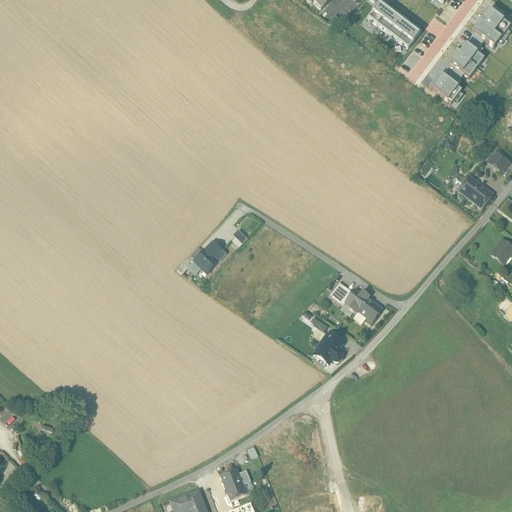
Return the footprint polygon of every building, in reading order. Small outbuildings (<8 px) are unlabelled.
[(302,0),(304,1),(304,0),(305,0),(311,6),(315,2),(322,9),(320,12),(331,2),(329,0),(302,0)] [(377,28),(390,11),(380,3),(367,20),(377,28)] [(494,9),(491,13),(500,21),(504,16),(494,9)] [(390,11),(377,28),(387,36),(401,18),(390,11)] [(488,11),(472,33),(474,35),(484,42),(494,50),(510,28),(500,21),(491,13),(488,11)] [(401,18),(387,36),(397,43),(411,26),(401,18)] [(421,33),(411,26),(397,43),(408,51),(421,33)] [(484,42),(474,35),(470,41),(479,48),(484,42)] [(479,48),(470,41),(466,47),(478,56),(483,51),(479,48)] [(455,54),(476,70),(484,60),(478,56),(466,47),(463,45),(455,54)] [(469,80),(476,70),(455,54),(448,64),(451,66),(464,76),(469,80)] [(464,76),(451,66),(446,72),(459,82),(464,76)] [(459,82),(446,72),(442,78),(456,89),(461,83),(459,82)] [(439,76),(429,89),(451,106),(461,92),(456,89),(442,78),(439,76)] [(509,164),(494,154),(487,164),(501,174),(509,164)] [(493,197),(469,178),(457,193),(481,212),(493,197)] [(242,246),(235,240),(232,243),(238,250),(242,246)] [(511,252),(511,249),(502,242),(491,256),(503,265),(511,252)] [(213,244),(205,252),(193,263),(193,264),(194,264),(206,277),(218,265),(217,264),(226,256),(213,244)] [(189,259),(180,269),(185,273),(194,264),(193,264),(193,263),(189,259)] [(352,295),(339,285),(329,298),(342,308),(345,305),(344,304),(352,295)] [(360,296),(354,291),(352,295),(344,304),(345,305),(350,309),(348,311),(356,317),(358,314),(368,301),(369,299),(362,293),(360,296)] [(382,312),(368,301),(358,314),(372,325),(382,312)] [(327,330),(318,323),(314,329),(323,335),(327,330)] [(327,337),(313,357),(328,367),(332,362),(335,364),(338,364),(341,360),(340,357),(336,355),(342,346),(327,337)] [(6,459),(0,464),(0,488),(18,472),(6,459)] [(243,487),(236,471),(219,478),(230,503),(246,496),(243,487)] [(259,491),(255,482),(243,487),(246,496),(259,491)] [(205,511),(198,493),(170,504),(172,511),(205,511)]
